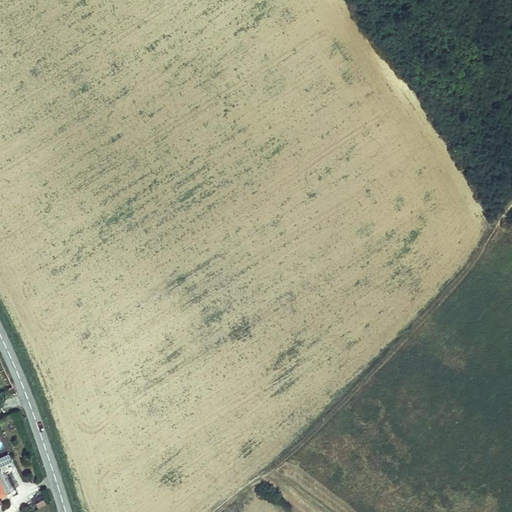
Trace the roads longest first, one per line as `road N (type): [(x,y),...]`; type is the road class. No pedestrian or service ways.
road 1 (track): [(221,511),(443,297),(511,210)]
road 2 (tertiary): [(63,511),(0,336)]
